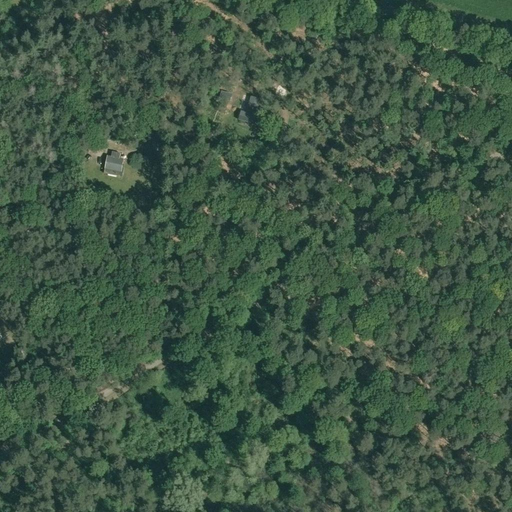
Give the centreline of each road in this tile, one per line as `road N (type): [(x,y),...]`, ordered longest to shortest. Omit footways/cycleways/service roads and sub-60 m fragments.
road 1 (unclassified): [(0,449),(511,149)]
road 2 (unknown): [(109,384),(103,262),(76,196),(80,151),(93,149),(100,163)]
